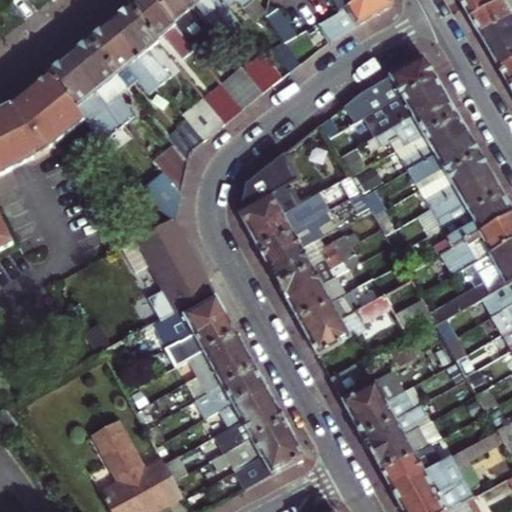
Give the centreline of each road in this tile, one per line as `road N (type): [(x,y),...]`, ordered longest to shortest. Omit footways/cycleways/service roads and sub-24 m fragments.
road 1 (residential): [(430,14),(321,79),(237,144),(208,191),(211,230),(343,476)]
road 2 (tertiary): [(511,153),(430,14)]
road 3 (residential): [(0,83),(106,0)]
